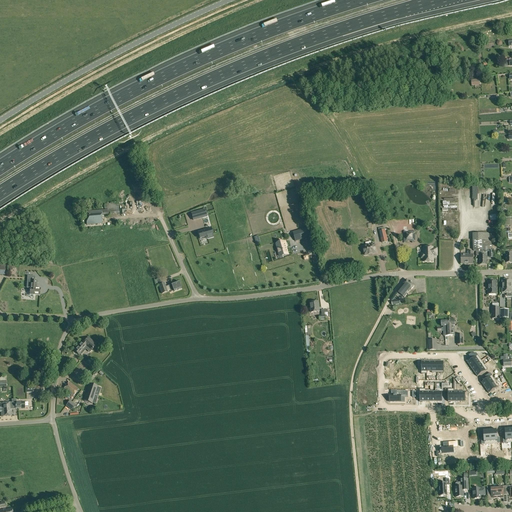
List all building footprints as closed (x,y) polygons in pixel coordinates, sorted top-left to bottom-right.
[(216,50),(229,47),(228,42),(215,46),(216,50)] [(101,211),(102,215),(119,213),(118,203),(104,205),(105,210),(101,211)] [(102,215),(101,211),(86,212),(87,225),(102,224),(102,215)] [(201,211),(191,214),(193,220),(202,218),(201,211)] [(206,231),(198,233),(200,239),(206,237),(206,239),(213,237),(210,228),(206,230),(206,231)] [(295,241),(301,239),(309,237),(307,228),(293,232),(294,236),(295,241)] [(385,230),(379,232),(382,243),(387,241),(385,230)] [(404,243),(415,243),(415,231),(404,232),(404,243)] [(489,241),(488,234),(488,233),(472,234),(473,250),(483,250),(482,241),(489,241)] [(491,234),(488,234),(489,241),(482,241),(483,250),(487,250),(491,250),(491,239),(492,239),(491,234)] [(282,256),(288,254),(286,247),(287,246),(285,242),(276,244),(278,251),(280,251),(282,256)] [(363,247),(365,255),(376,253),(374,244),(363,247)] [(423,262),(433,262),(433,256),(437,256),(437,249),(433,249),(433,248),(425,248),(425,254),(421,254),(421,258),(423,258),(423,262)] [(473,251),(467,251),(467,255),(461,255),(461,264),(473,264),(473,255),(473,251)] [(476,256),(479,256),(480,265),(486,265),(486,255),(481,255),(481,251),(476,252),(476,256)] [(167,292),(166,287),(164,283),(161,284),(159,279),(156,280),(158,285),(161,294),(168,292),(167,292)] [(30,292),(30,295),(40,295),(40,289),(36,288),(36,285),(37,281),(35,281),(29,280),(29,285),(28,288),(28,292),(30,292)] [(411,283),(410,282),(406,280),(403,284),(404,284),(397,292),(398,293),(395,295),(399,299),(402,296),(404,298),(410,290),(411,290),(414,286),(411,283)] [(171,285),(168,286),(171,292),(174,291),(181,289),(178,282),(171,284),(171,285)] [(496,282),(488,282),(488,295),(496,294),(496,282)] [(319,312),(319,310),(318,302),(310,303),(311,313),(313,312),(319,312)] [(500,319),(499,307),(492,307),(492,308),(491,319),(500,319)] [(327,309),(319,310),(319,312),(319,313),(318,313),(319,320),(328,319),(327,309)] [(500,318),(509,318),(508,309),(500,309),(500,318)] [(78,354),(84,348),(86,346),(91,350),(92,349),(93,349),(93,348),(96,345),(88,338),(84,343),(82,342),(74,351),(78,354)] [(429,351),(437,350),(436,340),(428,340),(429,351)] [(84,353),(88,357),(92,353),(88,349),(84,353)] [(471,368),(479,362),(476,357),(467,363),(471,368)] [(471,368),(474,372),(482,366),(479,362),(471,368)] [(474,372),(477,377),(486,371),(482,366),(474,372)] [(481,383),(485,388),(493,382),(490,377),(481,383)] [(63,390),(73,397),(74,396),(78,390),(69,382),(63,390)] [(485,388),(489,394),(497,388),(493,382),(485,388)] [(89,390),(88,393),(94,395),(97,396),(94,395),(97,387),(90,384),(88,390),(89,390)] [(389,395),(389,402),(405,402),(401,402),(401,397),(408,397),(408,391),(397,391),(397,395),(389,395)] [(97,396),(94,395),(88,393),(87,395),(86,395),(84,401),(92,403),(94,395),(97,396)] [(12,400),(12,403),(12,406),(16,406),(16,409),(24,409),(24,406),(28,406),(28,402),(16,403),(16,400),(12,400)] [(75,405),(70,401),(68,404),(66,406),(72,410),(73,408),(75,405)] [(12,406),(12,403),(0,403),(1,407),(0,407),(0,411),(1,412),(1,416),(12,416),(11,411),(11,409),(16,409),(16,406),(12,406)] [(451,429),(440,430),(440,438),(449,437),(449,439),(457,439),(457,434),(451,434),(451,429)] [(506,441),(511,440),(511,437),(511,429),(505,429),(506,437),(503,437),(503,443),(506,443),(506,441)] [(484,442),(491,442),(490,430),(484,431),(484,439),(481,439),(481,445),(485,445),(484,442)] [(496,430),(490,430),(491,442),(497,441),(497,444),(500,444),(500,438),(497,438),(496,430)] [(449,446),(441,447),(442,447),(442,454),(454,453),(453,453),(453,448),(460,447),(460,442),(449,442),(449,446)] [(460,483),(457,483),(455,483),(455,485),(455,487),(455,491),(454,492),(456,493),(456,497),(464,497),(463,490),(468,490),(468,483),(468,478),(460,479),(460,483)] [(447,496),(446,486),(449,485),(449,479),(446,479),(446,483),(439,484),(439,487),(438,487),(439,492),(440,492),(440,496),(447,496)] [(497,488),(497,498),(503,498),(504,501),(507,501),(506,486),(503,487),(503,488),(497,488)] [(491,499),(497,498),(497,488),(491,489),(491,487),(487,488),(487,494),(491,494),(491,499)] [(480,489),(473,489),(474,499),(480,499),(480,495),(485,495),(485,489),(480,489)]
